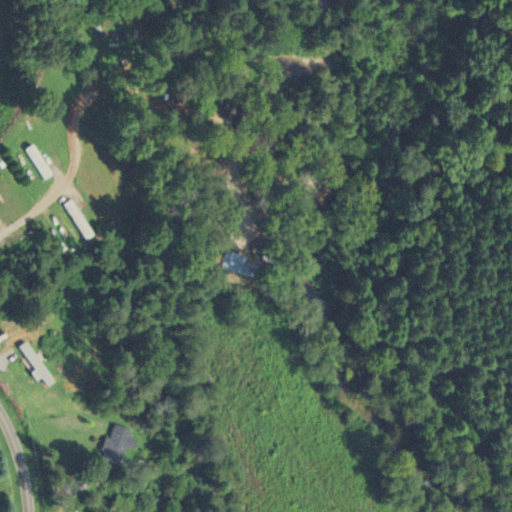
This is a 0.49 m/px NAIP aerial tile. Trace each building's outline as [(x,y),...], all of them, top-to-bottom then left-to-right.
[(89,75),(98,75),(98,40),(89,40),(89,75)] [(13,148),(35,179),(42,174),(20,143),(13,148)] [(269,176),(261,173),(256,187),(265,190),(269,176)] [(84,234),(59,197),(52,203),(76,239),(84,234)] [(255,279),(260,263),(224,252),(219,267),(255,279)] [(120,436),(122,430),(103,423),(92,457),(118,466),(127,438),(120,436)] [(105,508),(117,511),(118,511),(120,503),(108,500),(105,508)]
